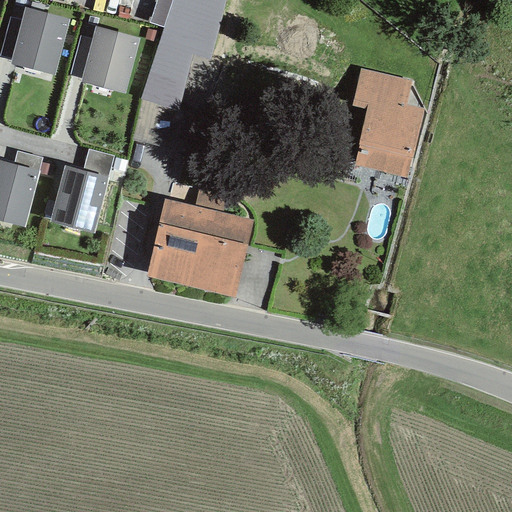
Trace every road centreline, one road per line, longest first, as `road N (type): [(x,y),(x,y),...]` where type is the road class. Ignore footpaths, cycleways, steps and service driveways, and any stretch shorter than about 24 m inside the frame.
road 1 (tertiary): [(0,277),(355,345),(511,392)]
road 2 (unknown): [(205,50),(130,302)]
